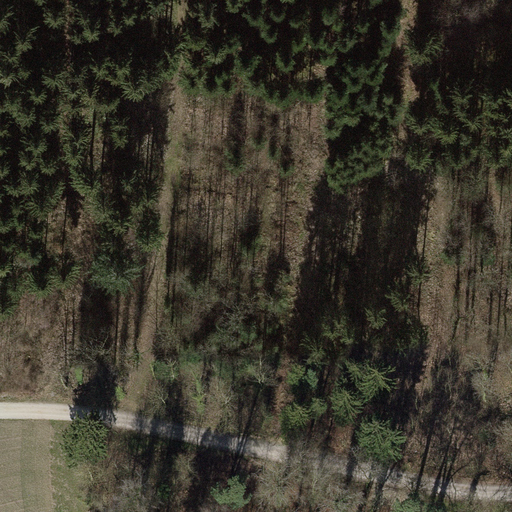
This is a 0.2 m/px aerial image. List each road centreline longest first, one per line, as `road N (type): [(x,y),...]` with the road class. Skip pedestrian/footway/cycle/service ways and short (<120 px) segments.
road 1 (track): [(0,413),(134,421),(406,481),(511,492)]
road 2 (track): [(181,0),(134,421)]
